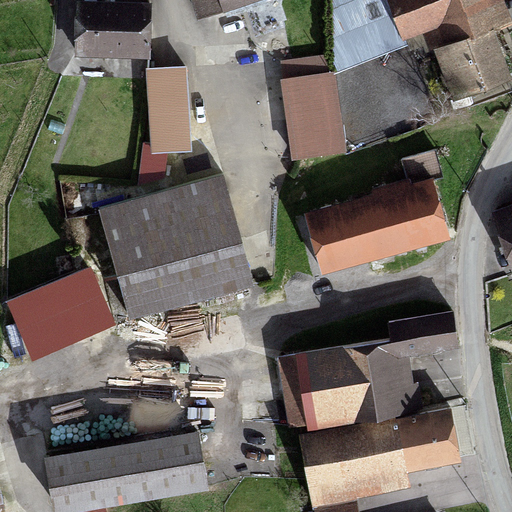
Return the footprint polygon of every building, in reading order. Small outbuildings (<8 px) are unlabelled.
[(146,2),(86,0),(83,0),(82,48),(145,50),(146,2)] [(190,0),(196,17),(248,0),(190,0)] [(383,0),(331,0),(335,71),(402,46),(383,0)] [(501,0),(394,0),(406,36),(436,27),(439,39),(507,19),(501,0)] [(496,36),(440,56),(455,99),(511,79),(496,36)] [(186,67),(146,69),(151,152),(191,149),(186,67)] [(284,84),(293,155),(336,150),(327,79),(284,84)] [(378,202),(310,219),(323,268),(446,237),(432,180),(376,194),(378,202)] [(225,181),(103,214),(131,315),(252,282),(225,181)] [(511,202),(489,210),(508,267),(511,265),(511,202)] [(92,285),(25,314),(40,349),(107,320),(92,285)] [(386,335),(357,339),(367,411),(411,405),(407,380),(444,375),(440,344),(450,343),(445,308),(383,317),(386,335)] [(357,339),(293,348),(294,354),(303,416),(304,421),(367,411),(357,339)] [(278,419),(303,416),(294,354),(269,358),(278,419)] [(449,412),(300,437),(311,506),(353,499),(420,488),(416,466),(456,459),(449,412)] [(195,434),(49,459),(57,511),(60,511),(204,487),(195,434)] [(354,511),(353,499),(311,506),(312,511),(354,511)]
